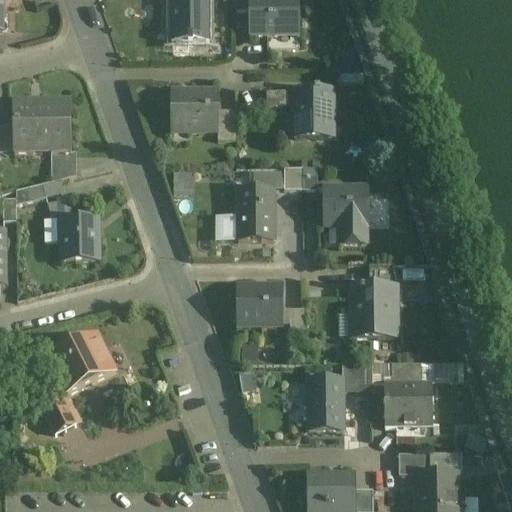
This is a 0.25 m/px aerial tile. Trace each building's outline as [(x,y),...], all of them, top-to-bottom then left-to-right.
[(210,0),(171,0),(171,46),(189,46),(189,48),(193,48),(193,46),(211,46),(210,0)] [(235,0),(235,14),(249,14),(249,0),(235,0)] [(249,0),(249,14),(250,41),(300,40),(299,0),(249,0)] [(333,142),(332,93),(294,94),(294,108),(295,143),(333,142)] [(218,94),(172,95),(172,135),(218,134),(218,114),(218,94)] [(294,108),(294,95),(266,95),(267,109),(294,108)] [(72,155),(71,108),(14,109),(15,154),(15,157),(52,157),(72,156),(72,155)] [(236,114),(218,114),(218,134),(218,145),(237,144),(236,114)] [(0,154),(15,154),(14,128),(0,128),(0,154)] [(72,155),(72,156),(52,157),(52,185),(77,179),(77,155),(72,155)] [(303,194),(302,172),(285,173),(285,194),(303,194)] [(43,187),(17,194),(17,202),(17,203),(17,208),(47,201),(43,187)] [(369,229),(369,192),(323,193),(323,195),(327,195),(328,211),(323,211),(323,230),(341,230),(341,248),(366,248),(366,229),(369,229)] [(274,193),(239,193),(239,209),(242,209),(242,218),(239,218),(239,222),(245,222),(245,242),(239,242),(238,245),(274,245),(274,193)] [(17,208),(17,203),(4,203),(4,225),(17,225),(17,208)] [(98,220),(61,221),(61,264),(98,264),(98,220)] [(392,270),(369,270),(369,290),(397,289),(392,270)] [(369,290),(348,290),(349,342),(399,341),(398,290),(397,289),(369,290)] [(281,290),(238,290),(239,328),(281,328),(281,327),(281,312),(281,290)] [(304,312),(281,312),(281,327),(290,327),(290,338),(305,338),(304,312)] [(98,337),(42,364),(58,395),(60,394),(64,401),(116,376),(98,337)] [(421,366),(392,367),(392,386),(421,385),(421,366)] [(372,367),(342,367),(342,383),(344,383),(344,394),(372,394),(372,367)] [(465,383),(464,367),(435,368),(435,385),(465,383)] [(342,383),(307,384),(308,435),(344,434),(344,394),(344,383),(342,383)] [(392,386),(383,386),(384,431),(433,430),(433,404),(427,404),(427,385),(424,385),(421,385),(392,386)] [(64,401),(60,394),(58,395),(40,404),(56,437),(76,427),(64,401)] [(401,454),(415,454),(415,442),(401,442),(401,454)] [(430,458),(399,458),(399,480),(415,480),(415,477),(430,477),(430,458)] [(430,477),(415,477),(415,480),(415,511),(456,511),(456,477),(430,477)] [(354,478),(308,478),(307,511),(354,511),(354,492),(354,478)] [(373,511),(374,492),(354,492),(354,511),(373,511)]
